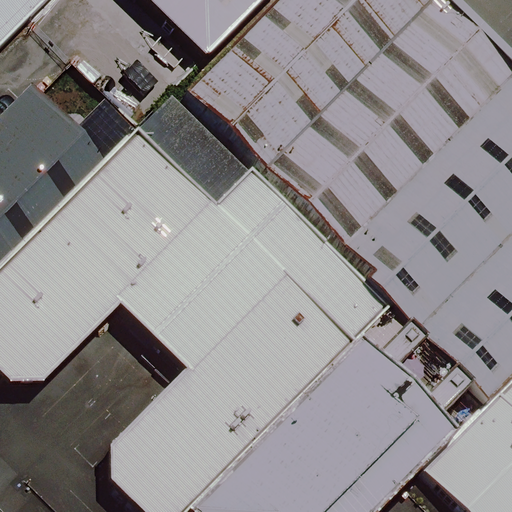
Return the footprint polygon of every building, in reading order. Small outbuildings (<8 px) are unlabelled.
[(0,0),(0,32),(32,0),(0,0)] [(95,0),(171,77),(250,0),(95,0)] [(511,114),(399,0),(256,0),(147,108),(221,183),(362,327),(379,344),(437,403),(456,422),(511,366),(511,114)] [(16,99),(0,114),(0,262),(90,174),(16,99)] [(221,183),(184,219),(115,150),(90,174),(0,262),(0,401),(1,402),(86,318),(154,387),(74,465),(73,481),(104,511),(175,511),(327,361),(362,327),(221,183)] [(437,403),(379,344),(343,378),(402,438),(437,403)] [(327,361),(175,511),(364,511),(401,474),(420,457),(402,438),(343,378),(327,361)] [(511,511),(511,366),(456,422),(420,457),(401,474),(438,511),(511,511)]
